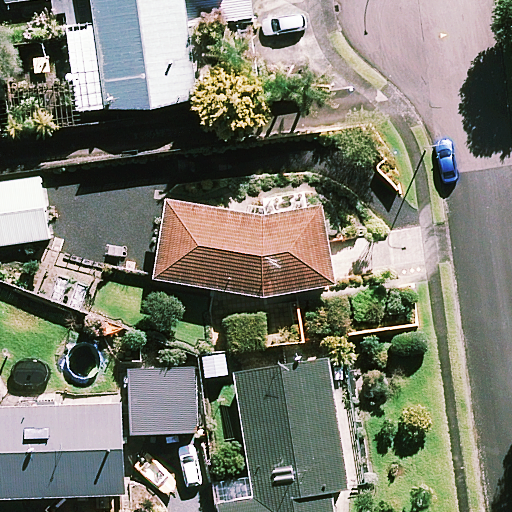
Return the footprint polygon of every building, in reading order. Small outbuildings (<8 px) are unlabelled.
[(67,17),(80,116),(115,111),(116,117),(200,106),(185,0),(0,0),(1,8),(54,1),(56,18),(67,17)] [(0,249),(50,243),(43,182),(0,187),(0,249)] [(173,208),(161,288),(264,304),(340,290),(327,215),(276,224),(173,208)] [(349,495),(331,366),(240,378),(257,505),(221,510),(221,511),(334,511),(333,497),(349,495)] [(200,437),(199,375),(134,376),(136,439),(200,437)] [(0,504),(130,502),(128,415),(0,416),(0,504)]
